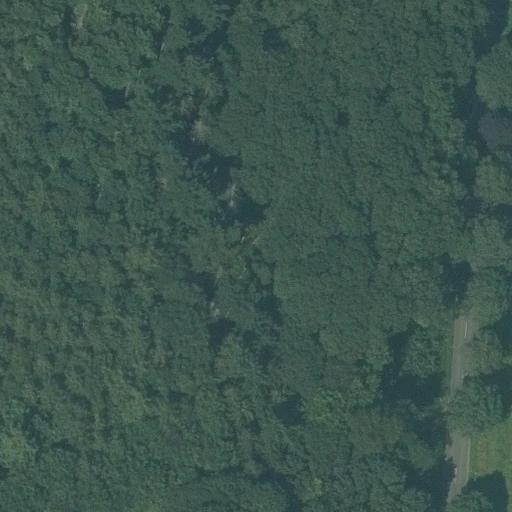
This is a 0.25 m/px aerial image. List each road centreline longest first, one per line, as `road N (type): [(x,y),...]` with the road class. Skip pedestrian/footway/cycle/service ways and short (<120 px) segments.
road 1 (secondary): [(455,511),(492,0)]
road 2 (track): [(218,511),(462,405)]
